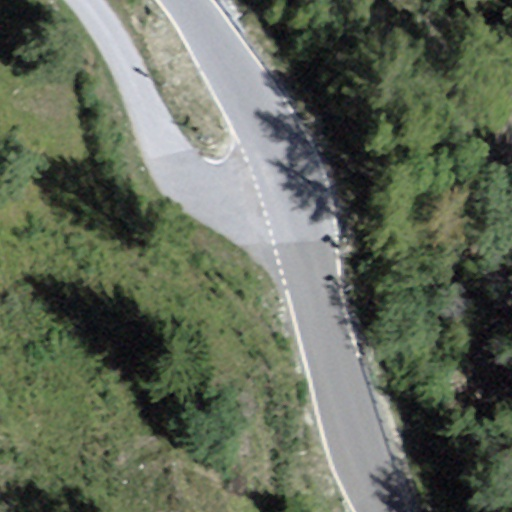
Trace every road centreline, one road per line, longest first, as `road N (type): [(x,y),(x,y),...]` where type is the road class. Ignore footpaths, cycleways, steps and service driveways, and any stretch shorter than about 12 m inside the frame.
road 1 (tertiary): [(384,511),(280,185)]
road 2 (unclassified): [(84,0),(112,33),(169,159),(207,186),(280,185)]
road 3 (tertiary): [(280,185),(257,128),(180,0)]
